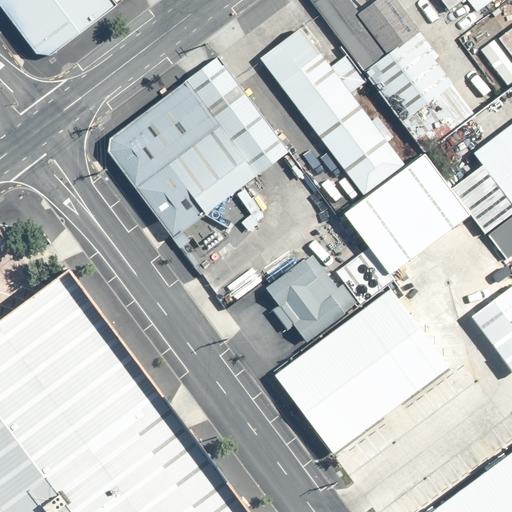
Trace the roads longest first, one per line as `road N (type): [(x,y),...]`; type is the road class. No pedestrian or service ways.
road 1 (unclassified): [(35,136),(314,511)]
road 2 (unclassified): [(35,136),(213,0)]
